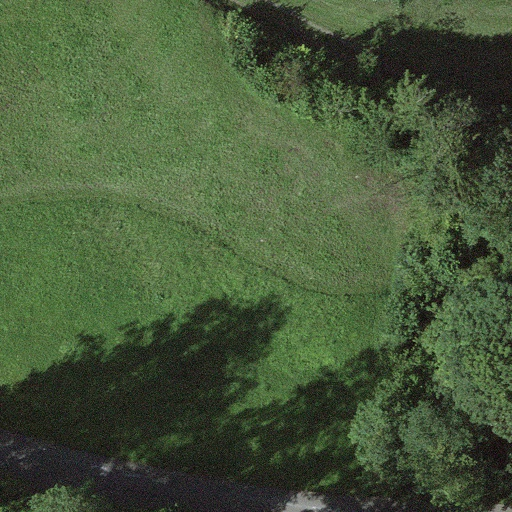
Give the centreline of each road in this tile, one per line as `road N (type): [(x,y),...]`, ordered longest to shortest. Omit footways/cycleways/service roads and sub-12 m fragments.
road 1 (unclassified): [(277,511),(58,470),(0,448)]
road 2 (track): [(251,0),(389,72),(479,98),(511,95)]
